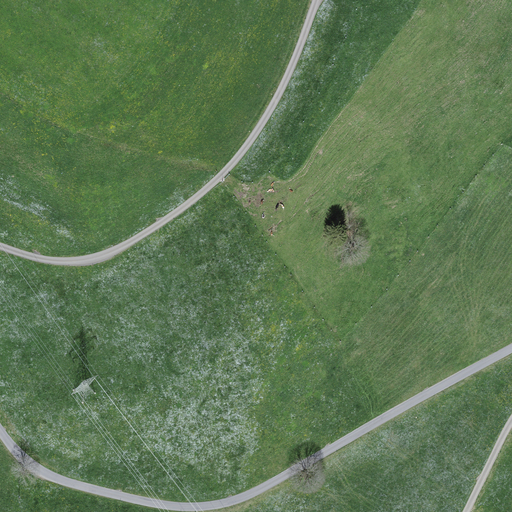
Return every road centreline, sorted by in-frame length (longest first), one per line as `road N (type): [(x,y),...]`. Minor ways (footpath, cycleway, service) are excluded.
road 1 (unclassified): [(511,346),(229,502),(187,508),(77,484),(26,460),(0,426)]
road 2 (track): [(0,247),(48,261),(86,261),(181,209),(259,127),(286,82),(315,0)]
